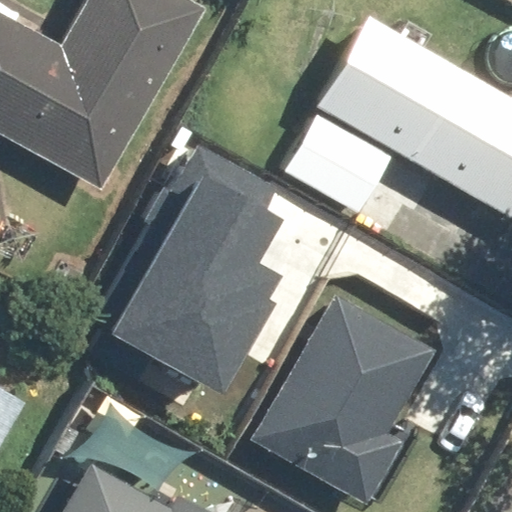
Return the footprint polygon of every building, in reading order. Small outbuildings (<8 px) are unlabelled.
[(123,136),(198,2),(194,0),(77,0),(56,39),(0,6),(0,127),(96,181),(122,135),(123,136)] [(511,97),(365,15),(315,104),(511,213),(511,97)] [(383,154),(316,119),(290,168),(357,203),(383,154)] [(72,353),(181,413),(256,278),(218,257),(259,183),(188,144),(72,353)] [(435,346),(322,285),(238,437),(365,506),(402,440),(387,432),(435,346)] [(0,382),(0,445),(29,401),(0,382)] [(190,511),(77,451),(44,511),(190,511)]
